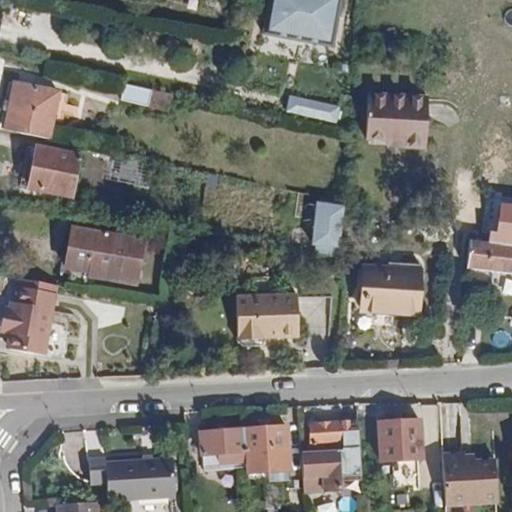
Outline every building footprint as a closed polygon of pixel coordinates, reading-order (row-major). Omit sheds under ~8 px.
[(337,0),(273,0),(267,31),(328,43),(337,0)] [(58,92),(12,82),(2,129),(48,138),(58,92)] [(150,92),(122,86),(119,101),(147,107),(150,92)] [(428,98),(369,94),(367,144),(426,150),(428,98)] [(289,96),(286,113),(337,124),(340,107),(289,96)] [(80,154),(35,146),(27,190),(72,197),(80,154)] [(318,200),(313,253),(343,256),(348,203),(318,200)] [(511,204),(501,203),(497,232),(489,230),(489,242),(511,245),(511,244),(511,204)] [(63,269),(88,273),(87,279),(136,287),(144,236),(70,225),(63,269)] [(471,240),(468,269),(511,273),(511,244),(511,245),(489,242),(471,240)] [(419,272),(364,269),(362,309),(417,312),(419,272)] [(21,291),(12,290),(7,320),(1,319),(0,322),(0,337),(9,339),(7,349),(45,355),(57,285),(23,279),(21,291)] [(299,295),(237,295),(237,339),(299,338),(299,295)] [(421,417),(379,420),(381,457),(424,455),(421,417)] [(359,419),(310,421),(312,450),(339,450),(339,473),(361,472),(359,419)] [(285,423),(244,425),(245,448),(254,447),(254,456),(263,456),(263,447),(286,446),(285,423)] [(219,449),(219,462),(238,461),(238,448),(245,448),(244,425),(201,427),(202,450),(219,449)] [(254,447),(245,448),(247,467),(262,468),(262,479),(288,478),(286,446),(263,447),(263,456),(254,456),(254,447)] [(89,485),(106,484),(107,499),(176,495),(173,455),(108,460),(107,454),(87,455),(89,485)] [(445,462),(446,507),(496,505),(495,460),(445,462)] [(279,511),(282,486),(267,485),(265,509),(279,511)] [(100,511),(99,501),(61,503),(61,511),(100,511)]
